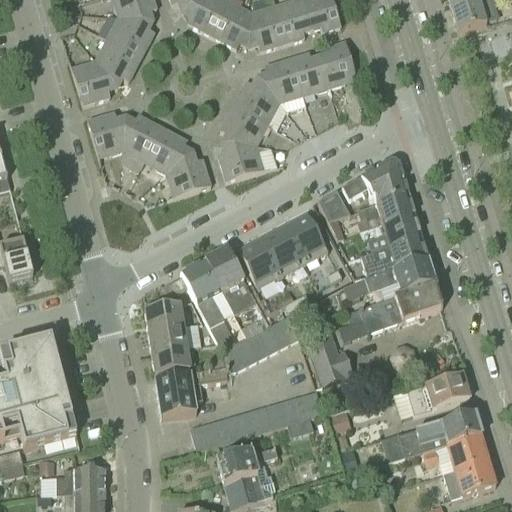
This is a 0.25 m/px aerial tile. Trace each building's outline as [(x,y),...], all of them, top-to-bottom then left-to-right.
[(127,0),(112,5),(117,23),(154,28),(151,17),(156,16),(151,0),(127,0)] [(204,0),(168,0),(171,11),(176,10),(179,20),(204,0)] [(213,0),(204,0),(179,20),(189,25),(187,29),(211,43),(227,13),(217,8),(220,3),(213,0)] [(340,33),(330,0),(314,0),(301,4),(311,37),(320,34),(322,39),(340,33)] [(488,0),(445,0),(450,14),(478,6),(489,2),(488,0)] [(301,4),(274,12),(286,50),(304,44),(303,40),(311,37),(301,4)] [(485,30),(478,6),(450,14),(457,38),(485,30)] [(211,43),(236,56),(239,49),(248,50),(251,20),(229,8),(227,13),(211,43)] [(251,20),(248,50),(257,51),(259,58),(286,50),(274,12),(251,20)] [(117,23),(106,45),(141,64),(154,39),(149,37),(154,28),(117,23)] [(123,86),(128,89),(141,64),(106,45),(94,67),(118,95),(123,86)] [(329,94),(356,86),(345,48),(326,54),(328,59),(319,61),(329,94)] [(309,60),(286,66),(298,104),(302,103),(319,97),(329,94),(319,61),(310,64),(309,60)] [(298,104),(286,66),(264,73),(265,78),(255,81),(279,110),(286,119),(306,113),(302,103),(298,104)] [(94,67),(71,74),(82,112),(109,104),(108,98),(118,95),(94,67)] [(267,131),(279,110),(255,81),(250,91),(246,88),(233,113),(267,131)] [(233,113),(219,137),(223,140),(218,149),(256,153),(267,131),(233,113)] [(87,127),(98,165),(122,157),(125,121),(115,124),(114,119),(87,127)] [(125,121),(122,157),(144,169),(162,134),(138,121),(135,126),(125,121)] [(184,152),(187,148),(162,134),(144,169),(165,180),(193,158),(184,152)] [(256,153),(218,149),(222,159),(217,161),(225,188),(275,174),(270,155),(256,153)] [(165,180),(173,204),(210,193),(202,166),(196,168),(193,158),(165,180)] [(390,168),(342,194),(348,205),(367,195),(370,204),(374,203),(377,211),(407,202),(398,171),(395,169),(390,168)] [(336,197),(318,207),(328,228),(338,225),(349,221),(336,197)] [(361,228),(357,230),(360,239),(414,223),(407,202),(377,211),(361,217),(358,218),(361,228)] [(307,220),(284,232),(304,271),(328,259),(307,220)] [(420,244),(414,223),(360,239),(363,250),(368,249),(371,260),(373,260),(373,259),(420,244)] [(338,225),(328,228),(337,247),(344,245),(338,225)] [(284,232),(260,244),(281,283),(304,271),(284,232)] [(260,244),(237,257),(257,296),(281,283),(260,244)] [(361,263),(364,274),(367,284),(427,267),(420,244),(373,259),(373,260),(371,260),(361,263)] [(0,273),(4,273),(8,289),(32,283),(22,246),(0,251),(0,273)] [(247,297),(226,255),(204,267),(221,300),(233,320),(234,322),(255,311),(247,297)] [(204,267),(179,280),(181,283),(187,294),(186,294),(208,336),(210,335),(221,359),(234,352),(221,329),(222,328),(223,328),(211,305),(221,300),(204,267)] [(367,284),(364,285),(368,299),(379,296),(395,290),(399,301),(434,290),(427,267),(367,284)] [(325,282),(329,290),(341,284),(337,276),(325,282)] [(181,283),(171,288),(177,299),(186,294),(187,294),(181,283)] [(163,293),(162,294),(167,304),(177,299),(171,288),(163,293)] [(367,341),(441,315),(434,290),(399,301),(346,321),(349,331),(361,327),(367,341)] [(309,309),(304,301),(293,307),(297,315),(309,309)] [(282,312),(283,316),(286,321),(297,315),(293,307),(282,312)] [(179,311),(145,316),(144,317),(147,338),(183,333),(179,311)] [(262,311),(241,320),(245,329),(266,319),(262,311)] [(292,321),(298,339),(309,334),(302,316),(292,321)] [(298,339),(292,321),(277,329),(288,351),(299,345),(297,340),(298,339)] [(256,340),(267,334),(261,324),(241,335),(246,345),(256,340)] [(277,329),(267,334),(267,335),(278,356),(288,351),(277,329)] [(183,333),(147,338),(151,360),(187,355),(200,352),(196,331),(183,333)] [(267,335),(267,334),(256,340),(267,362),(278,356),(267,335)] [(256,340),(246,345),(245,345),(256,367),(267,362),(256,340)] [(317,380),(347,370),(343,359),(337,361),(331,344),(308,352),(317,380)] [(235,351),(246,373),(256,367),(245,345),(235,351)] [(23,456),(76,443),(50,347),(0,359),(0,365),(6,389),(0,390),(0,447),(20,442),(23,456)] [(235,378),(246,373),(235,351),(234,352),(221,359),(222,364),(224,375),(224,378),(235,378)] [(151,360),(154,382),(190,376),(187,355),(151,360)] [(222,364),(211,365),(213,377),(224,375),(222,364)] [(347,370),(317,380),(321,391),(322,393),(351,383),(347,370)] [(155,386),(155,387),(161,425),(196,420),(194,408),(202,407),(200,392),(226,387),(224,378),(224,375),(213,377),(155,386)] [(462,381),(406,398),(414,422),(469,406),(468,403),(469,403),(467,398),(462,381)] [(316,398),(304,401),(311,425),(322,421),(316,398)] [(311,425),(304,401),(293,405),(300,428),(311,425)] [(343,409),(341,402),(331,406),(334,412),(343,409)] [(300,428),(293,405),(281,408),(288,431),(300,428)] [(288,431),(281,408),(270,412),(277,435),(288,431)] [(277,435),(270,412),(258,415),(265,438),(277,435)] [(265,438),(258,415),(247,419),(254,442),(265,438)] [(346,418),(329,423),(334,440),(351,435),(346,419),(346,418)] [(254,442),(247,419),(235,422),(242,445),(254,442)] [(407,439),(397,442),(404,465),(424,460),(480,443),(475,427),(473,421),(407,439)] [(242,445),(235,422),(224,425),(231,448),(242,445)] [(231,448),(224,425),(212,429),(216,440),(219,452),(231,448)] [(212,429),(189,436),(193,447),(216,440),(212,429)] [(219,452),(216,440),(193,447),(196,459),(219,452)] [(427,473),(439,469),(442,482),(488,468),(480,443),(424,460),(427,473)] [(352,454),(339,458),(345,481),(346,481),(358,477),(352,455),(352,454)] [(257,456),(216,467),(229,511),(247,511),(266,506),(273,504),(271,499),(275,498),(270,483),(266,483),(262,469),(277,465),(274,456),(259,460),(257,456)] [(21,458),(0,464),(0,465),(6,485),(27,478),(21,458)] [(54,481),(54,467),(39,467),(39,481),(54,481)] [(450,506),(495,493),(488,468),(442,482),(448,501),(450,506)] [(64,485),(56,485),(56,502),(64,501),(104,501),(103,476),(64,476),(64,485)] [(399,494),(398,489),(387,492),(389,497),(399,494)] [(103,511),(104,501),(64,501),(64,511),(103,511)] [(36,511),(50,511),(50,503),(36,503),(36,511)]
